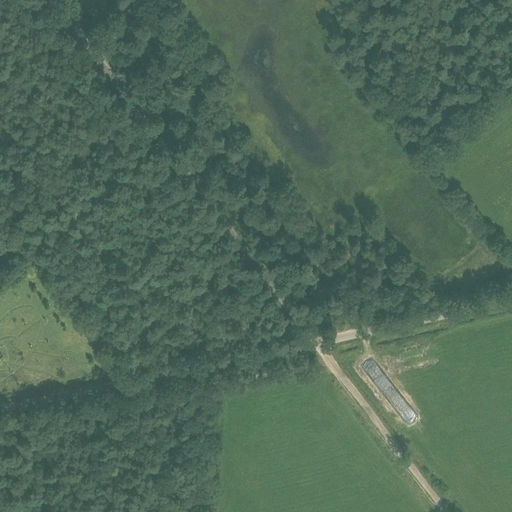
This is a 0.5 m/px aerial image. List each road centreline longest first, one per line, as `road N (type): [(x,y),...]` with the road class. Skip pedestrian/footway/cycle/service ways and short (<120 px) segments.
road 1 (unclassified): [(315,343),(52,0)]
road 2 (unclassified): [(0,410),(315,343)]
road 3 (track): [(445,511),(315,343)]
road 4 (unclassified): [(315,343),(511,300)]
road 5 (track): [(511,54),(461,52),(404,35),(374,0)]
